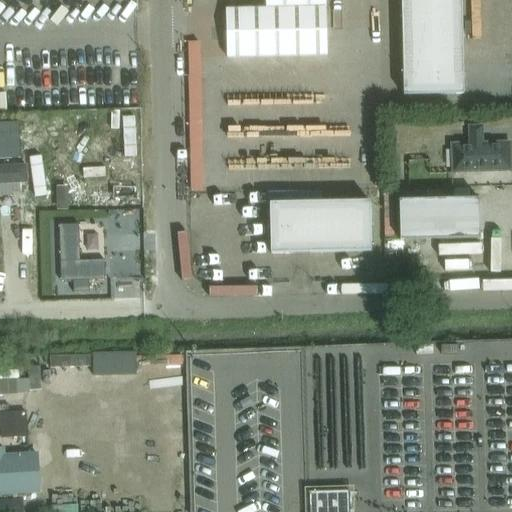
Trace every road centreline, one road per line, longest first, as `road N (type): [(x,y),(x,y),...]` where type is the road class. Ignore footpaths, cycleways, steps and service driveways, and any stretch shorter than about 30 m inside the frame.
road 1 (unclassified): [(166,310),(511,300)]
road 2 (unclassified): [(166,310),(159,0)]
road 3 (unclassified): [(0,313),(166,310)]
